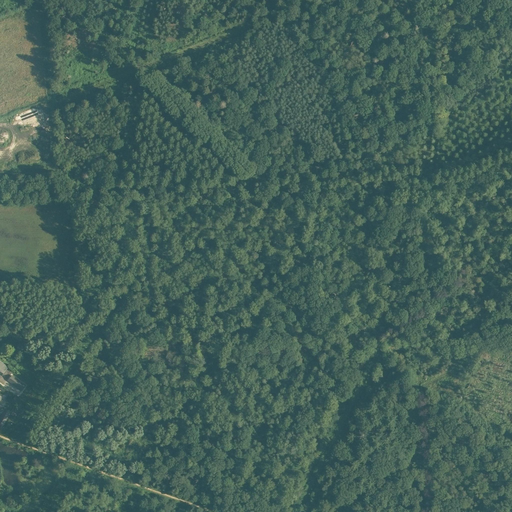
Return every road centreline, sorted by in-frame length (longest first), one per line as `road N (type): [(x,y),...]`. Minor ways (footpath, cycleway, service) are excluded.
road 1 (track): [(70,0),(139,69),(316,0)]
road 2 (track): [(139,69),(0,122)]
road 3 (track): [(132,482),(0,435)]
